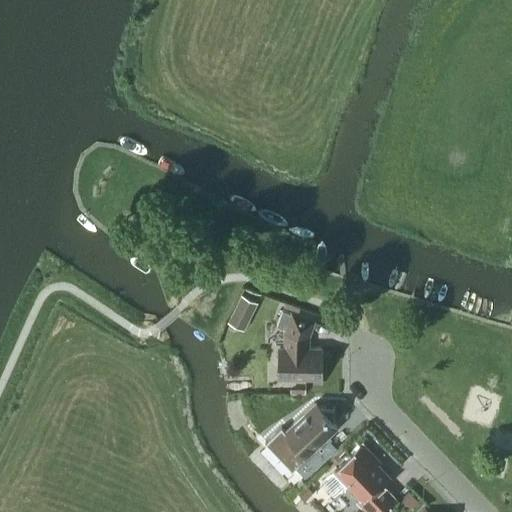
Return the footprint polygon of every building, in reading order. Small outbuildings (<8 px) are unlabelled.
[(245,330),(259,302),(241,294),(228,322),(245,330)] [(277,325),(286,328),(286,346),(279,346),(278,377),(320,377),(320,383),(321,383),(321,347),(305,347),(305,335),(307,335),(312,320),(282,309),(277,325)] [(289,459),(305,476),(325,457),(316,447),(337,426),(334,422),(325,422),(326,406),(319,406),(315,402),(291,425),(278,425),(278,438),(290,438),(300,448),(289,459)] [(381,484),(389,476),(375,463),(378,461),(362,445),(342,464),(350,473),(344,479),(363,499),(359,503),(367,511),(378,511),(394,497),(381,484)] [(409,493),(403,499),(411,506),(416,501),(409,493)]
